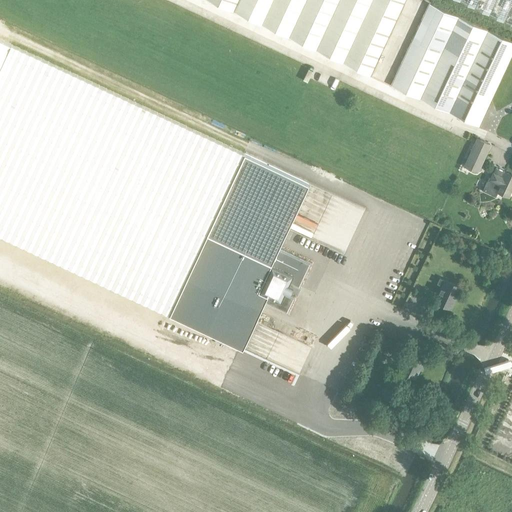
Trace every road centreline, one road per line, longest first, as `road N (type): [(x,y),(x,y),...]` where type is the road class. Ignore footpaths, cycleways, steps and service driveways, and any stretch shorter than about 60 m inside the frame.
road 1 (unknown): [(184,0),(511,148)]
road 2 (tertiary): [(421,511),(511,318)]
road 3 (unknown): [(363,298),(492,358)]
road 4 (unknown): [(269,344),(313,364),(327,361),(363,298)]
